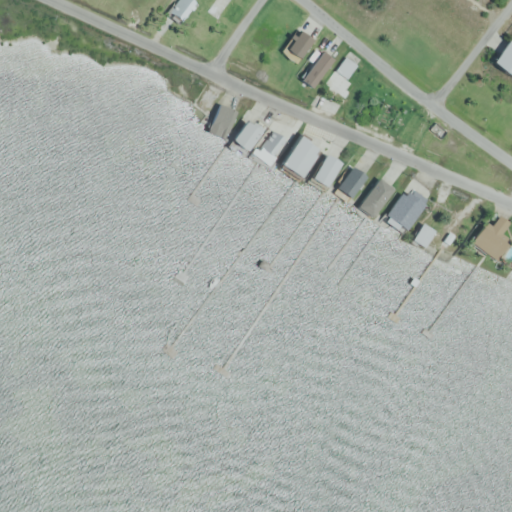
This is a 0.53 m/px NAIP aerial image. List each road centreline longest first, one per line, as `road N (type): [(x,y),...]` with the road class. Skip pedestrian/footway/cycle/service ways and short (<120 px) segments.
road 1 (residential): [(511,198),(55,0)]
road 2 (residential): [(511,162),(307,0)]
road 3 (residential): [(511,0),(432,105)]
